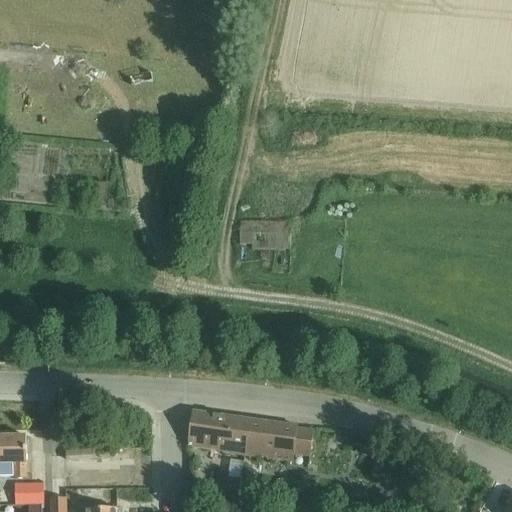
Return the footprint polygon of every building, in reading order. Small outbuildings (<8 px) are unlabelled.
[(104,206),(108,184),(93,182),(90,204),(104,206)] [(240,223),(240,244),(253,245),(253,250),(291,251),(291,223),(240,223)] [(243,456),(248,420),(191,412),(186,447),(222,452),(221,457),(226,458),(227,454),(243,456)] [(248,420),(243,456),(293,463),(294,456),(311,458),(314,432),(297,430),(297,427),(248,420)] [(26,464),(26,437),(0,437),(0,464),(13,464),(13,480),(26,479),(26,464)] [(92,450),(66,451),(66,462),(93,461),(113,460),(112,450),(92,450)] [(44,484),(14,486),(15,506),(45,505),(44,484)] [(278,484),(276,501),(287,502),(289,485),(278,484)] [(226,495),(225,500),(237,502),(238,496),(239,490),(227,488),(226,495)] [(67,511),(67,499),(50,500),(50,511),(67,511)]
